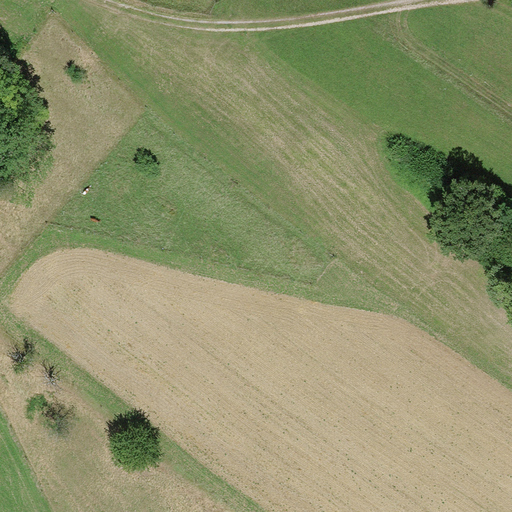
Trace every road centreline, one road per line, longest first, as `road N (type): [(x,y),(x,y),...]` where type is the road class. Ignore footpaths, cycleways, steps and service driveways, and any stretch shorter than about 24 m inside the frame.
road 1 (track): [(375,10),(268,29),(195,28),(91,0)]
road 2 (track): [(375,10),(511,113)]
